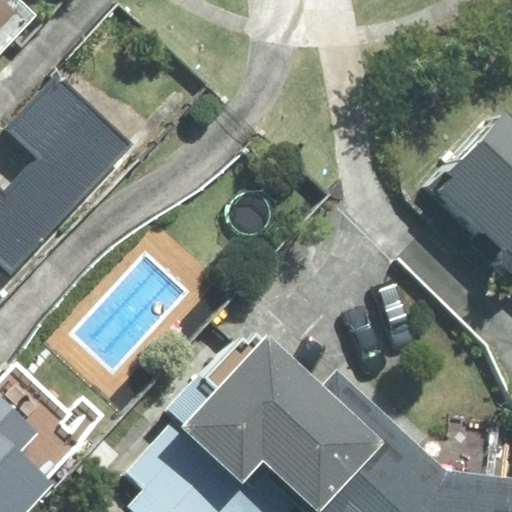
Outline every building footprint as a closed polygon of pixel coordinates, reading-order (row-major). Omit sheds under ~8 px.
[(0,0),(0,42),(25,15),(7,0),(0,0)] [(0,267),(117,149),(46,79),(0,125),(0,267)] [(511,134),(487,109),(415,179),(511,277),(511,276),(511,134)] [(313,403),(248,336),(115,468),(134,487),(117,504),(124,511),(274,511),(281,506),(287,511),(505,511),(508,487),(441,480),(339,378),(313,403)] [(19,436),(0,418),(0,511),(4,511),(32,482),(2,454),(19,436)]
